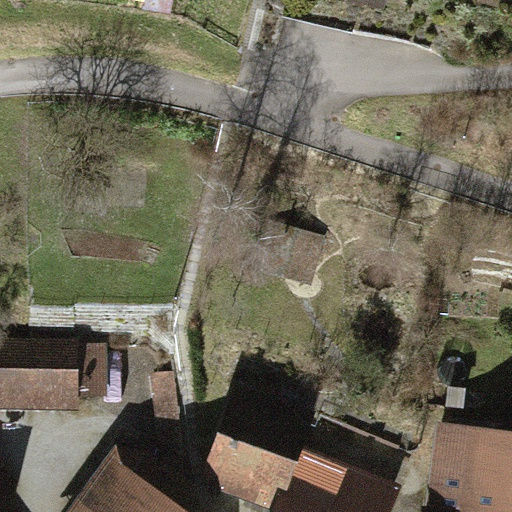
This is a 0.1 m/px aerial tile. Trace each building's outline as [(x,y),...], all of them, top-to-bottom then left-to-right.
[(308,279),(319,236),(276,225),(265,268),(308,279)] [(67,344),(0,340),(0,410),(64,413),(67,344)] [(392,511),(400,492),(299,452),(312,420),(240,391),(208,471),(283,501),(278,511),(392,511)] [(511,511),(511,415),(509,433),(422,428),(416,511),(511,511)] [(152,511),(102,472),(74,511),(152,511)]
